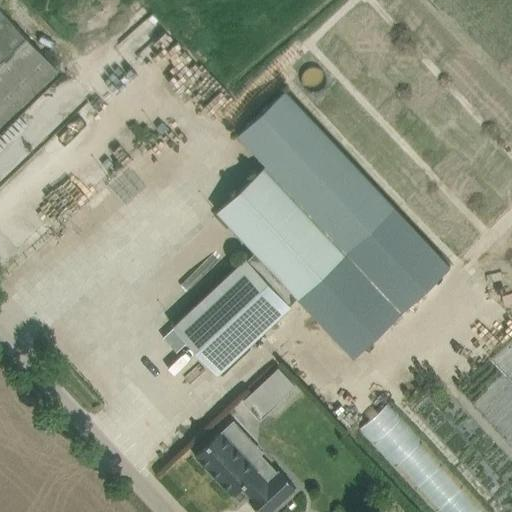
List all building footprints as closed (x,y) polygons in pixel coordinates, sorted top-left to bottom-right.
[(0,9),(0,125),(58,70),(0,9)] [(160,16),(123,50),(136,64),(173,30),(160,16)] [(188,312),(173,326),(218,374),(233,360),(291,305),(290,303),(297,297),(298,298),(353,357),(450,266),(395,207),(286,90),(238,135),(266,164),(264,166),(216,211),(254,252),(247,258),(246,257),(188,312)] [(50,105),(0,144),(0,193),(37,164),(27,152),(38,143),(34,138),(60,118),(50,105)] [(186,199),(146,236),(155,245),(194,208),(186,199)] [(154,292),(188,277),(184,267),(149,282),(154,292)] [(278,367),(260,383),(278,402),(296,386),(278,367)] [(444,511),(490,511),(392,410),(368,433),(444,511)] [(298,432),(311,451),(333,437),(320,417),(298,432)] [(221,430),(194,455),(232,495),(240,487),(249,497),(248,498),(260,511),(270,511),(296,488),(278,470),(277,471),(259,452),(250,461),(221,430)]
